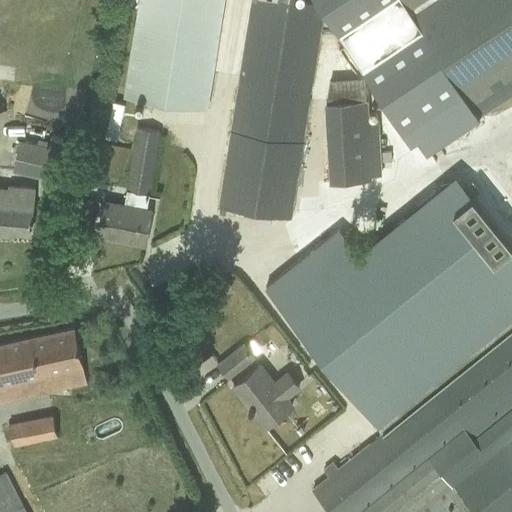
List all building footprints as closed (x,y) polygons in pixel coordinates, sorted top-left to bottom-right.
[(138,0),(127,73),(124,92),(207,106),(210,86),(223,0),(138,0)] [(220,205),(219,213),(224,214),(225,206),(290,216),(293,197),(324,4),(296,0),(251,0),(222,185),(219,205),(220,205)] [(511,0),(320,0),(324,4),(412,139),(417,136),(426,149),(511,92),(511,0)] [(328,79),(325,101),(330,182),(370,179),(370,175),(379,175),(378,152),(376,134),(368,135),(364,77),(328,79)] [(159,130),(137,126),(124,205),(103,201),(98,231),(119,235),(119,239),(144,244),(150,210),(146,209),(149,194),(148,193),(159,130)] [(14,171),(59,181),(66,150),(56,148),(21,140),(14,171)] [(382,433),(511,328),(511,244),(473,195),(479,190),(472,180),(465,185),(458,177),(361,256),(339,228),(265,288),(382,433)] [(0,232),(6,233),(7,230),(30,233),(31,222),(32,222),(36,187),(6,184),(5,186),(0,185),(0,232)] [(95,205),(81,202),(75,236),(89,238),(95,205)] [(0,400),(86,381),(74,328),(0,343),(0,400)] [(327,475),(311,488),(329,511),(511,511),(511,328),(382,433),(339,469),(332,460),(322,468),(327,475)] [(218,363),(228,376),(253,356),(243,344),(218,363)] [(261,363),(248,373),(232,386),(264,426),(295,402),(289,395),(301,386),(287,368),(273,379),(261,363)] [(8,424),(13,447),(57,436),(52,414),(8,424)] [(0,475),(0,511),(24,511),(5,473),(0,475)]
